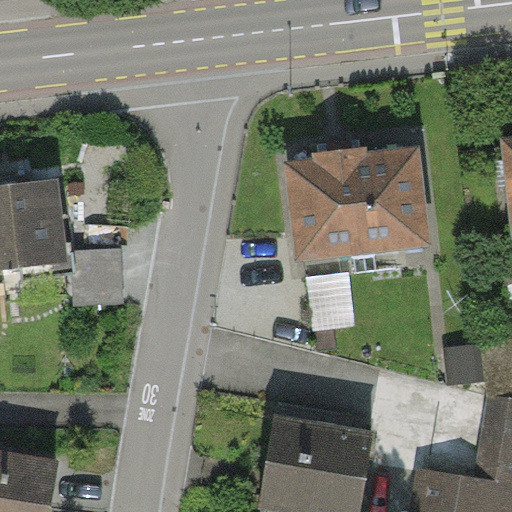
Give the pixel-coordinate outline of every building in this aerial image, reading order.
[(511,149),(496,151),(505,250),(511,249),(511,149)] [(412,158),(278,173),(289,274),(423,259),(412,158)] [(49,191),(0,196),(0,284),(59,278),(49,191)] [(78,294),(130,291),(127,233),(75,236),(78,294)] [(469,491),(411,482),(406,511),(511,511),(511,417),(482,412),(469,491)] [(351,511),(362,445),(265,430),(252,511),(351,511)] [(44,511),(50,473),(0,465),(0,511),(44,511)]
